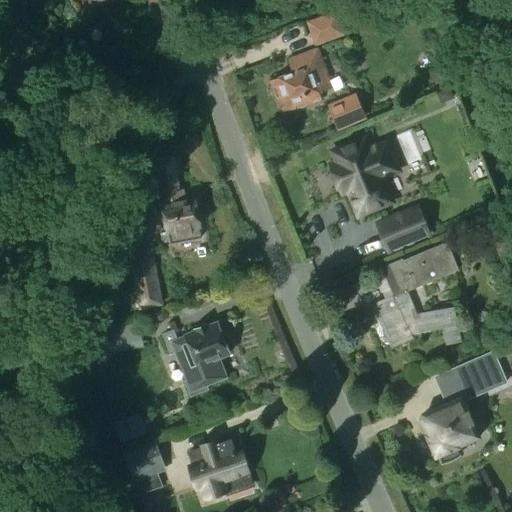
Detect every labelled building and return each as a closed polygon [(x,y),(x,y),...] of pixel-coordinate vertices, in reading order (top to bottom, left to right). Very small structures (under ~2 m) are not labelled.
[(342,32),(334,11),(327,14),(335,34),(342,32)] [(305,95),(331,85),(317,48),(291,58),(296,71),(271,81),(283,113),(309,103),(305,95)] [(442,70),(433,68),(430,81),(440,83),(442,70)] [(437,92),(441,102),(452,98),(448,88),(437,92)] [(365,116),(355,92),(343,96),(347,105),(331,111),(337,126),(365,116)] [(386,143),(378,147),(369,150),(365,139),(333,152),(338,163),(331,166),(341,192),(349,189),(359,213),(390,201),(380,176),(397,169),(386,143)] [(180,203),(172,157),(155,160),(164,206),(162,206),(167,231),(169,244),(200,238),(198,225),(199,225),(194,200),(180,203)] [(429,234),(417,206),(377,223),(388,251),(429,234)] [(393,296),(373,304),(391,346),(412,338),(411,334),(442,328),(446,345),(461,341),(454,306),(417,314),(407,291),(459,269),(447,241),(403,260),(402,258),(381,267),(393,296)] [(152,248),(127,252),(136,298),(139,309),(163,304),(152,248)] [(98,294),(99,294),(109,298),(114,299),(120,277),(104,273),(98,294)] [(172,342),(178,339),(167,313),(135,326),(143,343),(163,335),(169,352),(175,350),(172,342)] [(186,336),(178,339),(172,342),(175,350),(187,379),(184,381),(190,397),(208,390),(206,384),(225,377),(218,358),(229,353),(217,322),(208,326),(208,325),(195,330),(195,331),(186,335),(186,336)] [(104,345),(138,339),(135,326),(103,332),(104,345)] [(427,435),(436,455),(438,454),(442,463),(452,461),(459,455),(456,447),(458,446),(457,445),(478,435),(461,397),(469,393),(465,383),(442,393),(447,403),(423,414),(421,418),(428,434),(427,435)] [(120,442),(149,431),(142,413),(114,423),(120,442)] [(191,465),(196,480),(199,489),(201,489),(204,497),(226,490),(227,494),(242,488),(238,476),(247,473),(239,449),(234,451),(230,438),(188,452),(192,465),(191,465)] [(158,473),(167,469),(155,440),(124,451),(134,478),(129,480),(135,498),(163,488),(158,473)]
